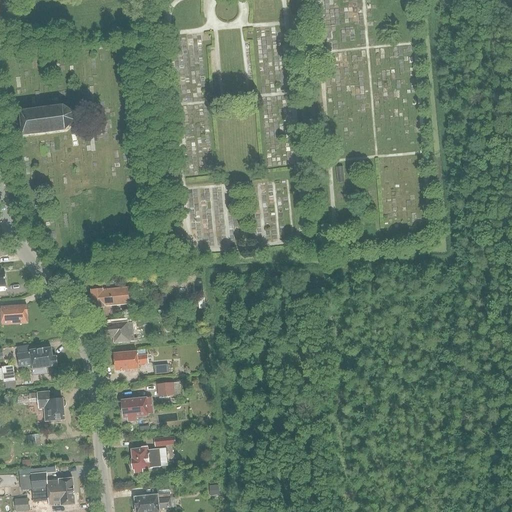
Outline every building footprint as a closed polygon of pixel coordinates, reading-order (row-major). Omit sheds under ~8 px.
[(66,131),(75,122),(74,113),(64,106),(19,112),(20,124),(22,137),(66,131)] [(335,168),(337,184),(344,183),(342,167),(335,168)] [(104,307),(129,305),(128,289),(102,291),(102,290),(91,291),(92,309),(104,308),(104,307)] [(1,326),(27,324),(27,316),(27,306),(0,308),(1,326)] [(114,344),(137,342),(137,338),(134,338),(132,323),(112,325),(112,328),(104,329),(105,336),(109,335),(109,339),(113,338),(114,344)] [(39,369),(58,367),(56,357),(52,358),(51,349),(29,352),(30,354),(17,355),(19,368),(31,366),(33,376),(40,375),(39,369)] [(138,366),(148,365),(147,356),(137,357),(137,352),(114,355),(116,372),(131,370),(138,369),(138,366)] [(3,384),(15,382),(13,366),(1,368),(3,384)] [(167,366),(153,367),(154,376),(168,375),(167,366)] [(139,380),(138,369),(131,370),(132,380),(139,380)] [(173,383),(157,385),(158,398),(175,396),(173,383)] [(63,402),(62,402),(62,400),(49,401),(49,393),(29,395),(29,401),(37,400),(38,409),(44,409),(44,414),(45,414),(46,421),(64,419),(63,408),(64,408),(65,408),(65,407),(66,406),(66,405),(66,404),(65,403),(64,402),(63,402)] [(148,415),(153,415),(151,399),(146,399),(121,402),(123,419),(127,419),(128,423),(136,422),(135,418),(148,417),(148,415)] [(154,439),(155,448),(175,446),(174,437),(154,439)] [(142,470),(150,469),(150,468),(167,467),(166,449),(148,451),(148,448),(141,449),(131,450),(132,460),(131,460),(132,462),(130,463),(131,469),(132,469),(133,471),(134,471),(134,474),(143,473),(142,470)] [(31,469),(30,461),(22,461),(23,470),(31,469)] [(74,495),(74,492),(72,479),(59,481),(59,482),(47,483),(46,474),(44,474),(31,476),(32,491),(42,490),(42,489),(45,489),(46,495),(60,494),(60,495),(64,495),(64,496),(74,495)] [(218,486),(210,487),(211,498),(219,497),(218,486)] [(75,505),(74,495),(64,496),(64,495),(60,495),(60,494),(46,495),(45,489),(42,489),(42,490),(32,491),(33,503),(35,503),(36,507),(42,506),(42,502),(48,502),(49,506),(50,505),(51,506),(54,506),(54,505),(61,504),(61,507),(75,505)] [(158,500),(158,496),(134,498),(135,511),(159,511),(159,510),(171,508),(170,499),(158,500)] [(28,511),(28,499),(15,500),(16,511),(28,511)]
